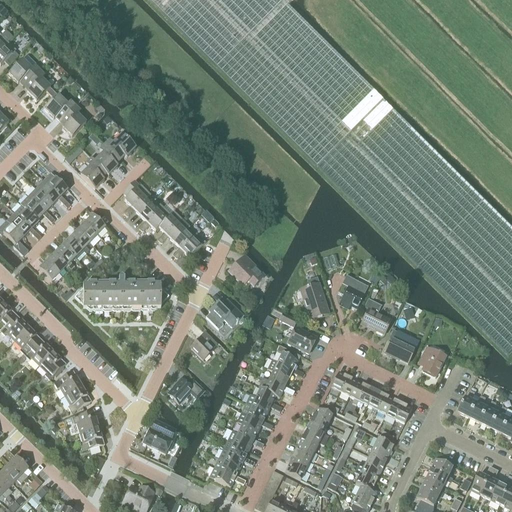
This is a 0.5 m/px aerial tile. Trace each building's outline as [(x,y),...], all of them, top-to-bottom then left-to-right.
[(511,354),(511,231),(390,113),(392,111),(373,92),(280,0),(147,0),(317,168),(508,358),(511,354)] [(4,48),(0,51),(0,67),(0,68),(4,63),(9,68),(19,57),(15,53),(16,52),(8,44),(4,48)] [(24,88),(40,72),(35,67),(31,70),(22,62),(8,76),(18,85),(19,83),(24,88)] [(40,72),(24,88),(28,92),(27,94),(36,103),(50,89),(41,80),(45,77),(40,72)] [(65,83),(70,87),(74,82),(70,78),(65,83)] [(55,119),(60,123),(75,107),(70,102),(67,106),(58,97),(44,111),(53,120),(55,119)] [(72,139),(86,124),(77,116),(80,112),(75,107),(60,123),(64,128),(62,129),(72,139)] [(0,132),(8,125),(0,116),(0,132)] [(104,146),(120,162),(125,158),(126,159),(136,150),(121,136),(112,145),(109,141),(104,146)] [(116,167),(120,162),(104,146),(99,151),(103,154),(94,163),(107,176),(106,176),(108,178),(117,168),(116,167)] [(94,163),(91,160),(86,165),(89,168),(80,177),(95,191),(104,182),(102,180),(106,176),(107,176),(94,163)] [(51,175),(43,183),(60,200),(61,198),(67,192),(55,179),(51,175)] [(19,180),(14,185),(19,190),(24,185),(19,180)] [(43,183),(35,191),(52,207),(58,201),(63,206),(66,202),(61,198),(60,200),(43,183)] [(134,183),(124,193),(128,198),(124,202),(130,208),(132,210),(148,194),(139,184),(138,185),(137,186),(134,183)] [(35,191),(28,198),(45,215),(46,213),(52,207),(35,191)] [(130,208),(126,211),(131,215),(134,212),(140,217),(151,206),(155,201),(148,194),(132,210),(130,208)] [(28,198),(20,206),(22,207),(21,207),(24,210),(24,211),(26,212),(37,223),(37,222),(43,217),(47,221),(51,218),(46,213),(45,215),(28,198)] [(151,206),(140,217),(145,223),(142,226),(146,231),(150,227),(147,225),(159,213),(163,209),(155,201),(151,206)] [(21,207),(14,215),(31,232),(32,230),(38,224),(39,224),(37,222),(37,223),(26,212),(24,211),(24,210),(21,207)] [(159,213),(147,225),(150,227),(155,233),(159,229),(158,229),(166,221),(170,217),(163,209),(159,213)] [(166,221),(158,229),(159,229),(164,235),(166,237),(178,225),(182,221),(174,213),(170,217),(166,221)] [(14,215),(6,223),(23,239),(29,233),(34,238),(37,235),(32,230),(31,232),(14,215)] [(85,224),(97,237),(105,229),(93,217),(85,224)] [(164,235),(161,238),(163,240),(165,242),(167,240),(168,239),(170,240),(174,244),(185,233),(190,229),(182,221),(178,225),(166,237),(164,235)] [(215,229),(218,226),(213,221),(210,224),(215,229)] [(6,223),(0,229),(0,235),(2,237),(3,235),(8,240),(18,250),(21,247),(19,244),(23,239),(6,223)] [(90,245),(97,237),(85,224),(77,232),(90,245)] [(185,233),(174,244),(179,250),(176,253),(180,258),(184,254),(182,252),(193,240),(197,236),(190,229),(185,233)] [(70,240),(85,255),(86,256),(89,252),(85,249),(90,245),(77,232),(70,240)] [(193,240),(182,252),(184,254),(189,260),(201,248),(202,247),(205,245),(205,244),(202,240),(197,236),(193,240)] [(75,260),(74,260),(76,262),(84,254),(85,255),(70,240),(62,248),(75,260)] [(55,255),(67,268),(67,267),(71,271),(74,268),(70,264),(74,260),(75,260),(62,248),(55,255)] [(59,275),(67,268),(55,255),(47,263),(59,275)] [(52,283),(59,275),(47,263),(39,271),(52,283)] [(239,263),(228,274),(243,288),(248,283),(254,289),(264,278),(253,268),(248,273),(239,263)] [(395,282),(388,275),(379,282),(383,286),(387,283),(390,286),(395,282)] [(357,311),(364,296),(368,288),(346,277),(338,294),(344,297),(340,306),(349,311),(351,308),(357,311)] [(83,291),(74,299),(83,308),(83,311),(86,311),(152,310),(157,310),(160,310),(160,307),(169,298),(160,290),(160,287),(157,287),(124,287),(124,284),(124,280),(122,278),(121,278),(119,280),(119,284),(119,287),(86,287),(83,287),(83,291)] [(309,288),(300,292),(310,322),(329,316),(319,285),(317,280),(307,283),(309,288)] [(384,336),(391,322),(377,315),(381,307),(368,301),(364,309),(368,311),(361,325),(384,336)] [(209,313),(210,314),(206,319),(218,331),(223,327),(221,325),(224,322),(232,329),(238,323),(239,324),(242,324),(243,323),(243,321),(242,320),(243,318),(227,302),(221,308),(217,304),(209,313)] [(0,332),(15,318),(11,313),(3,305),(0,308),(0,332)] [(411,310),(403,312),(406,322),(414,320),(411,310)] [(293,329),(296,322),(283,315),(280,322),(293,329)] [(14,343),(28,330),(20,322),(15,318),(0,332),(0,333),(5,338),(7,336),(14,343)] [(308,355),(316,340),(295,329),(287,345),(308,355)] [(23,359),(40,342),(36,337),(28,330),(14,343),(22,350),(20,353),(23,356),(21,358),(23,359)] [(391,342),(385,354),(408,365),(415,351),(419,342),(398,332),(397,333),(394,332),(389,341),(391,342)] [(203,362),(213,352),(212,351),(217,346),(205,333),(199,339),(200,340),(191,349),(203,362)] [(39,368),(53,354),(45,346),(40,342),(23,359),(24,361),(26,359),(30,362),(32,360),(39,368)] [(279,348),(276,353),(282,356),(277,364),(293,372),(294,370),(298,363),(292,360),(294,355),(279,348)] [(435,379),(445,359),(426,350),(421,360),(427,363),(422,372),(435,379)] [(53,354),(39,368),(47,375),(44,377),(50,382),(65,367),(60,362),(53,354)] [(272,362),(267,371),(273,374),(288,381),(292,374),(297,376),(299,373),(294,370),(293,372),(277,364),(272,362)] [(65,398),(81,388),(76,379),(75,379),(72,373),(53,385),(57,391),(60,389),(65,398)] [(273,374),(268,383),(284,390),(285,388),(288,381),(273,374)] [(340,394),(348,378),(338,374),(331,389),(340,394)] [(349,399),(357,383),(348,378),(340,394),(349,399)] [(189,388),(181,380),(176,386),(177,386),(168,396),(179,406),(190,394),(197,401),(204,393),(193,383),(189,388)] [(262,380),(258,389),(260,390),(264,392),(276,398),(279,400),(283,392),(288,395),(290,391),(285,388),(284,390),(268,383),(262,380)] [(357,383),(349,399),(354,401),(352,405),(357,407),(366,387),(357,383)] [(368,408),(375,392),(366,387),(357,407),(361,409),(363,405),(368,408)] [(81,388),(65,398),(70,407),(68,409),(71,415),(90,404),(87,398),(81,388)] [(260,390),(256,399),(271,407),(272,405),(276,398),(264,392),(260,390)] [(375,392),(368,408),(372,410),(369,415),(373,417),(376,412),(377,412),(384,397),(375,392)] [(470,420),(478,405),(472,402),(475,395),(470,392),(467,399),(466,399),(459,415),(470,420)] [(386,417),(394,401),(384,397),(377,412),(386,417)] [(478,405),(470,420),(481,426),(488,410),(482,407),(486,400),(481,398),(478,405)] [(256,399),(251,408),(267,416),(270,409),(275,411),(277,407),(272,405),(271,407),(256,399)] [(395,421),(403,406),(394,401),(386,417),(395,421)] [(488,410),(481,426),(491,431),(494,425),(499,415),(493,412),(497,405),(492,403),(488,410)] [(245,406),(241,415),(247,417),(262,425),(263,423),(267,416),(251,408),(251,409),(245,406)] [(403,406),(395,421),(404,426),(412,410),(403,406)] [(499,415),(494,425),(491,431),(502,436),(510,421),(504,418),(508,411),(503,408),(499,415)] [(317,409),(312,419),(328,427),(332,417),(320,411),(317,409)] [(80,435),(98,430),(95,420),(93,413),(72,419),(74,426),(77,425),(80,435)] [(511,416),(510,421),(502,436),(511,441),(511,416)] [(247,417),(242,427),(258,434),(261,427),(266,429),(268,425),(263,423),(262,425),(247,417)] [(312,419),(308,428),(323,436),(328,427),(312,419)] [(175,433),(165,429),(166,427),(156,423),(151,432),(150,431),(143,445),(165,456),(172,442),(171,441),(175,433)] [(242,427),(237,436),(253,443),(254,441),(258,434),(242,427)] [(308,428),(303,437),(319,445),(318,446),(324,448),(329,438),(323,436),(308,428)] [(98,430),(80,435),(83,445),(80,446),(82,453),(103,447),(101,441),(98,430)] [(234,434),(229,443),(249,453),(252,445),(257,448),(259,444),(254,441),(253,443),(237,436),(234,434)] [(303,437),(298,446),(314,454),(318,446),(319,445),(303,437)] [(352,450),(356,441),(352,439),(347,448),(352,450)] [(378,440),(373,449),(389,457),(393,448),(378,440)] [(227,442),(223,451),(244,462),(245,460),(249,453),(229,443),(227,442)] [(298,446),(294,456),(310,463),(314,454),(298,446)] [(373,449),(369,458),(384,466),(389,457),(373,449)] [(223,451),(218,460),(240,471),(243,464),(248,466),(250,462),(245,460),(244,462),(223,451)] [(294,456),(289,465),(305,472),(310,463),(294,456)] [(364,467),(364,468),(380,475),(384,466),(369,458),(364,467)] [(8,466),(24,482),(27,479),(23,475),(28,470),(16,459),(10,465),(9,465),(8,466)] [(98,472),(100,467),(103,462),(100,460),(96,459),(91,469),(98,472)] [(218,460),(214,469),(216,470),(235,480),(236,478),(240,471),(218,460)] [(431,470),(448,479),(453,469),(436,460),(431,470)] [(358,464),(353,474),(360,477),(375,484),(380,475),(364,468),(364,467),(358,464)] [(289,465),(285,474),(300,482),(305,472),(289,465)] [(21,485),(24,482),(8,466),(6,468),(7,468),(1,474),(13,486),(17,481),(21,485)] [(216,470),(211,480),(215,482),(230,489),(234,482),(239,484),(241,480),(236,478),(235,480),(216,470)] [(444,488),(448,479),(431,470),(427,480),(444,488)] [(273,473),(270,478),(281,483),(283,478),(273,473)] [(8,490),(13,486),(1,474),(0,475),(0,488),(9,497),(12,494),(8,490)] [(338,488),(342,480),(334,475),(329,484),(330,484),(338,488)] [(481,497),(489,480),(480,475),(471,492),(481,497)] [(355,486),(360,489),(371,494),(371,493),(375,484),(360,477),(355,486)] [(270,478),(267,484),(278,489),(281,483),(270,478)] [(500,507),(511,483),(511,479),(509,478),(505,488),(499,485),(491,502),(500,507)] [(427,480),(422,490),(439,498),(444,488),(427,480)] [(491,502),(499,485),(489,480),(481,497),(491,502)] [(326,483),(322,481),(317,490),(321,492),(326,483)] [(511,483),(500,507),(510,511),(511,511),(511,483)] [(267,484),(265,489),(275,494),(278,489),(267,484)] [(327,489),(335,493),(338,488),(330,484),(327,489)] [(6,501),(9,497),(0,488),(0,498),(2,497),(6,501)] [(139,492),(131,488),(123,505),(132,509),(132,511),(133,511),(138,511),(146,511),(153,499),(151,498),(153,495),(141,489),(139,492)] [(265,489),(262,494),(273,500),(275,494),(265,489)] [(360,489),(356,498),(372,505),(376,496),(371,493),(371,494),(360,489)] [(154,496),(160,499),(163,493),(156,490),(154,496)] [(416,511),(433,511),(434,508),(439,498),(422,490),(417,499),(421,501),(416,511)] [(262,494),(257,505),(267,510),(270,503),(271,504),(273,500),(262,494)] [(356,498),(351,507),(352,507),(355,511),(368,511),(372,505),(356,498)] [(34,509),(39,504),(33,499),(28,504),(34,509)] [(265,511),(277,511),(280,508),(271,504),(270,503),(267,510),(265,511)]
